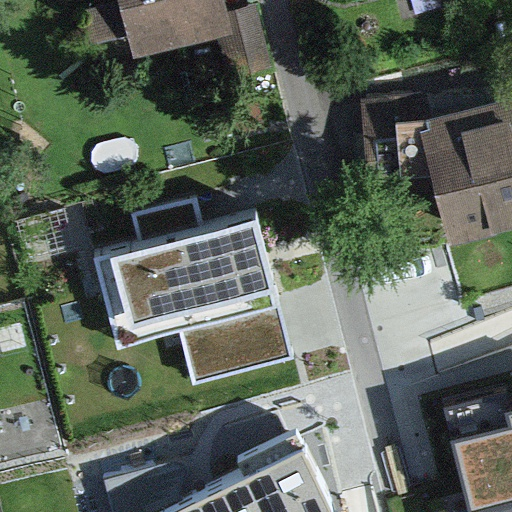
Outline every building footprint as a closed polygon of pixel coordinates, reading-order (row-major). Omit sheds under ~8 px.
[(220,0),(120,0),(121,3),(74,15),(82,48),(132,35),(136,52),(228,28),(220,0)] [(511,105),(418,131),(448,244),(511,226),(511,105)] [(137,240),(92,251),(116,346),(178,330),(191,379),(289,355),(255,215),(204,227),(197,197),(130,213),(137,240)] [(511,511),(511,378),(439,396),(467,511),(511,511)] [(247,465),(153,511),(349,511),(349,509),(337,511),(333,511),(297,428),(241,454),(247,465)]
